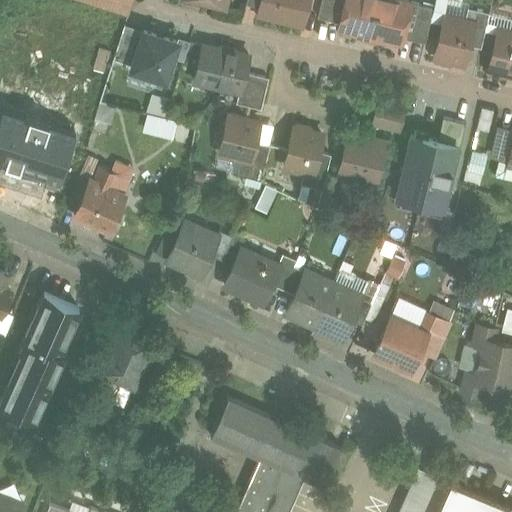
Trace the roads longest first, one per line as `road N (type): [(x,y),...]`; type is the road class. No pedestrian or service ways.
road 1 (residential): [(0,221),(511,454)]
road 2 (residential): [(354,61),(342,109),(278,93),(289,46)]
road 3 (residential): [(511,101),(354,61)]
road 4 (residential): [(289,46),(145,6),(147,0)]
